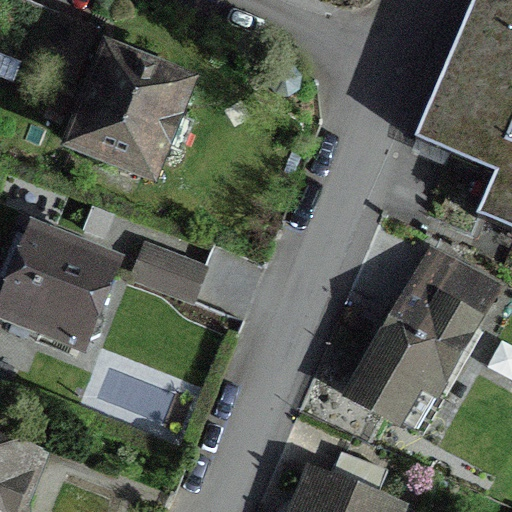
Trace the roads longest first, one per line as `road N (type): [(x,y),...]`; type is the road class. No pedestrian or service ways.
road 1 (residential): [(216,511),(398,65)]
road 2 (residential): [(228,0),(398,65)]
